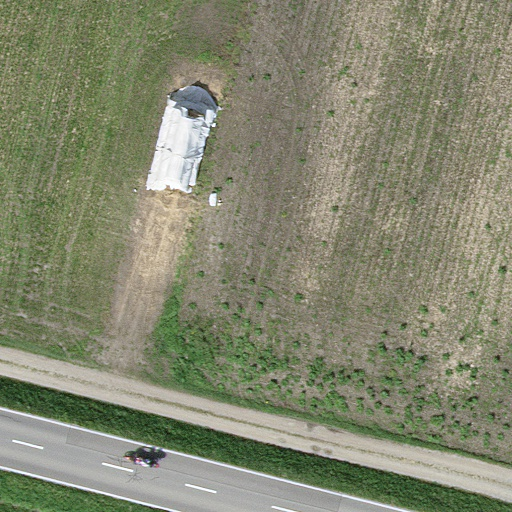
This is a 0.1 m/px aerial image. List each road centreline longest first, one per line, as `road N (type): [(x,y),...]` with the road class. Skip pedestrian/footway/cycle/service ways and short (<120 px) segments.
road 1 (track): [(511,493),(0,362)]
road 2 (secondary): [(0,443),(268,511)]
